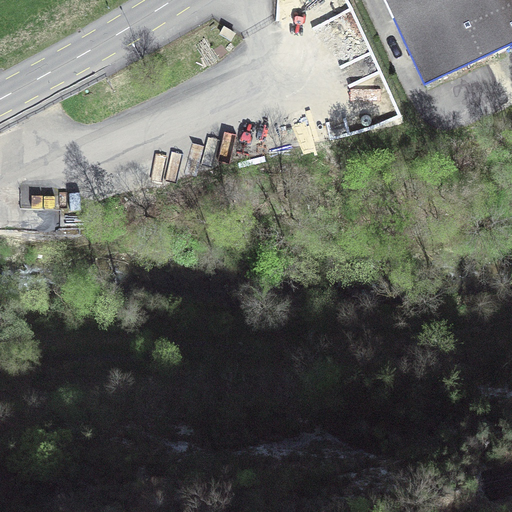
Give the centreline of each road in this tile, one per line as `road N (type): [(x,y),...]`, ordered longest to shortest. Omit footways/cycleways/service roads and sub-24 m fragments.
road 1 (track): [(0,347),(282,337),(460,323),(511,311)]
road 2 (unknown): [(353,0),(401,80),(424,95),(451,103),(476,98),(511,76)]
road 3 (primary): [(0,98),(174,0)]
